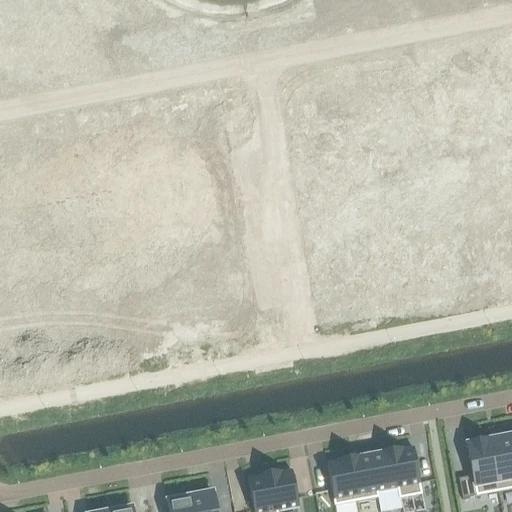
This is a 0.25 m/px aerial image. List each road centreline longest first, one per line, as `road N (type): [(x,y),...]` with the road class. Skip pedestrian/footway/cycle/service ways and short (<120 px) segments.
road 1 (residential): [(511,400),(0,495)]
road 2 (residential): [(312,349),(0,410)]
road 3 (residential): [(254,60),(312,349)]
road 4 (residential): [(254,60),(511,10)]
road 5 (residential): [(0,108),(254,60)]
road 6 (residential): [(511,310),(312,349)]
